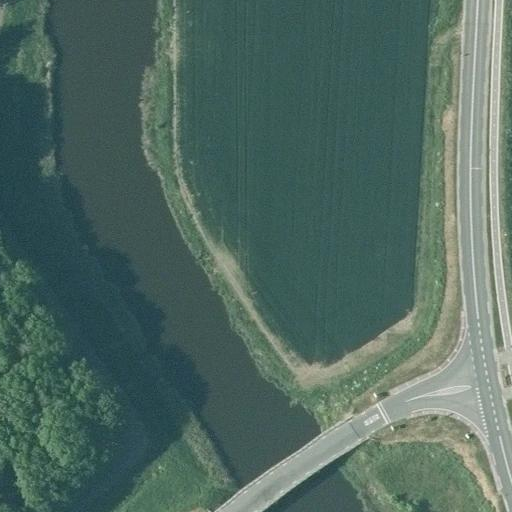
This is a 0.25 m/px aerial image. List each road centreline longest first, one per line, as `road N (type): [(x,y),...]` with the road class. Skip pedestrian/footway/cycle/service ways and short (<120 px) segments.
road 1 (primary): [(484,376),(470,180),(477,0)]
road 2 (tertiary): [(238,511),(383,414),(484,376)]
